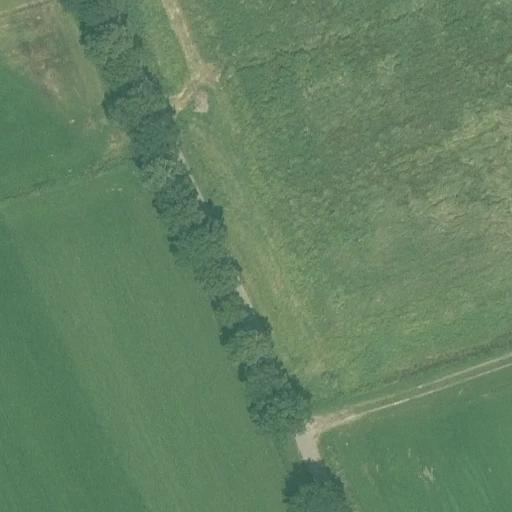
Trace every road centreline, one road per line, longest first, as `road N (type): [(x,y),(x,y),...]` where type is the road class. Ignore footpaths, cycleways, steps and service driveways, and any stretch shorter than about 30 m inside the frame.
road 1 (unclassified): [(337,511),(104,0)]
road 2 (track): [(511,361),(299,429)]
